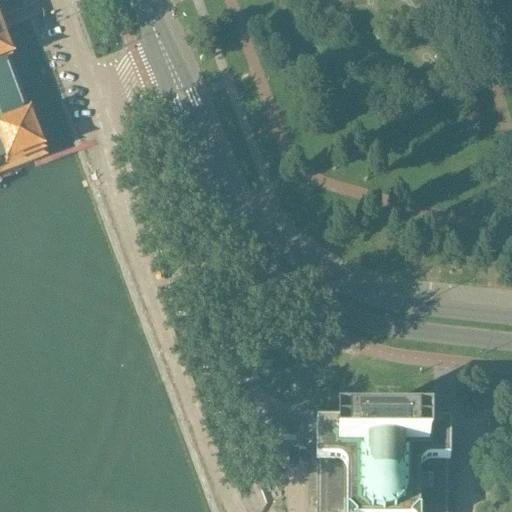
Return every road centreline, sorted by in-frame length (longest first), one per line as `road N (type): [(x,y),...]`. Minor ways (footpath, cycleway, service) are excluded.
road 1 (trunk): [(324,0),(360,193),(364,511)]
road 2 (trunk): [(399,511),(396,206),(361,0)]
road 3 (tertiary): [(160,49),(172,110),(211,207),(268,274),(307,300),(380,327),(511,343)]
road 4 (tertiary): [(511,319),(378,301),(338,288),(295,260),(231,187),(160,49)]
